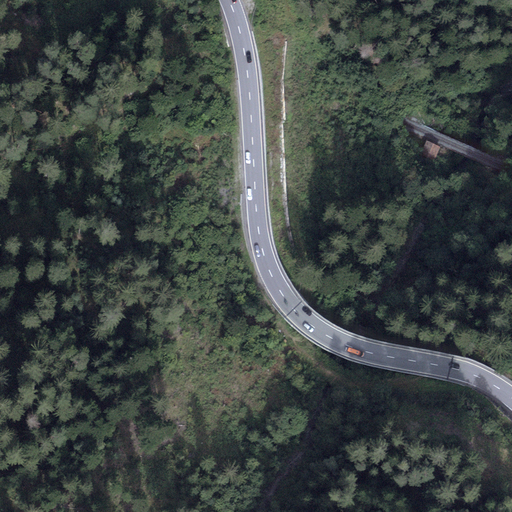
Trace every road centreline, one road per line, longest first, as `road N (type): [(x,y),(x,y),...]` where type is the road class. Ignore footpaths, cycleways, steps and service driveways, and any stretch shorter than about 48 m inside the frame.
road 1 (primary): [(511,399),(452,369),(329,337),(293,311),(258,240),(247,79),(228,0)]
road 2 (track): [(278,289),(283,337),(316,372),(363,392),(444,381)]
